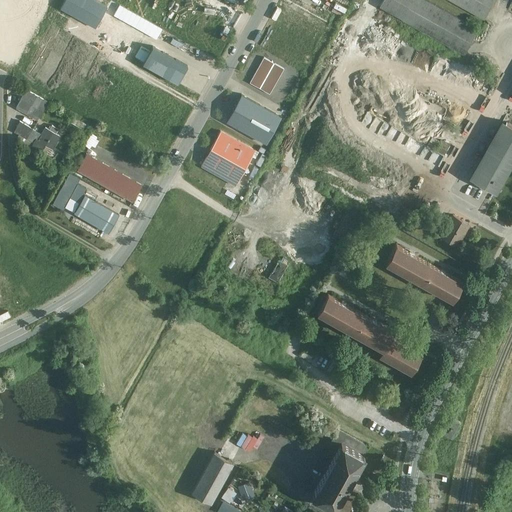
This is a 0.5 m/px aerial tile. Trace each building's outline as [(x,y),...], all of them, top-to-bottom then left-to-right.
[(93,0),(63,0),(59,8),(96,28),(107,8),(93,0)] [(477,28),(427,0),(381,0),(378,6),(462,54),(477,28)] [(495,0),(447,0),(485,20),(495,0)] [(152,45),(142,63),(178,82),(187,65),(152,45)] [(264,58),(249,83),(268,94),(283,69),(264,58)] [(47,101),(25,89),(14,108),(37,120),(47,101)] [(241,94),(226,120),(266,143),(281,116),(241,94)] [(498,196),(511,170),(511,124),(502,119),(469,180),(498,196)] [(20,121),(14,131),(33,143),(32,146),(41,151),(45,145),(52,149),(60,136),(56,133),(59,129),(52,125),(50,129),(45,127),(41,134),(20,121)] [(220,131),(201,166),(236,185),(255,150),(254,149),(220,131)] [(448,153),(451,143),(442,140),(438,150),(448,153)] [(86,153),(77,169),(132,201),(141,185),(86,153)] [(69,174),(53,204),(63,210),(79,179),(69,174)] [(84,194),(74,211),(109,231),(119,214),(84,194)] [(458,251),(472,226),(452,215),(438,240),(458,251)] [(431,263),(398,244),(385,266),(417,285),(431,263)] [(464,282),(431,263),(417,285),(450,304),(464,282)] [(316,314),(348,332),(359,313),(326,295),(316,314)] [(348,332),(381,350),(388,337),(392,331),(359,313),(348,332)] [(422,329),(430,337),(442,325),(434,318),(422,329)] [(421,356),(388,337),(381,350),(378,356),(411,375),(421,356)] [(369,396),(391,409),(396,400),(374,387),(369,396)] [(452,437),(461,421),(449,414),(440,430),(452,437)] [(366,452),(340,439),(311,491),(337,505),(366,452)] [(213,499),(234,460),(215,450),(194,488),(213,499)] [(240,484),(244,498),(256,495),(252,481),(240,484)] [(225,511),(232,511),(236,507),(227,500),(221,509),(225,511)]
